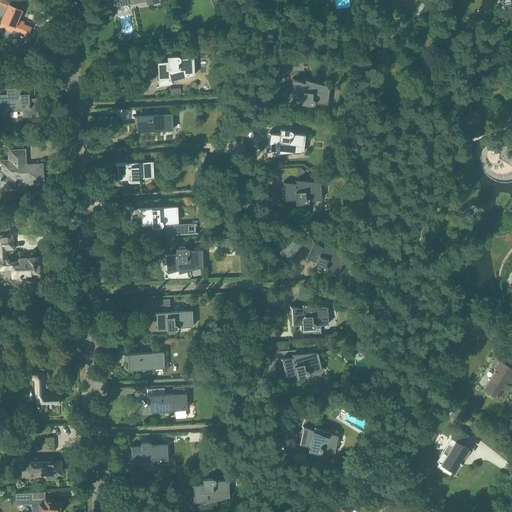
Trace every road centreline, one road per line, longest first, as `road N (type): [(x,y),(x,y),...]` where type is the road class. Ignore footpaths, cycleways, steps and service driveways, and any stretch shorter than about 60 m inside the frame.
road 1 (residential): [(89,335),(70,0)]
road 2 (unknown): [(76,104),(300,94)]
road 3 (unknown): [(86,279),(301,267)]
road 4 (unknown): [(81,197),(182,193),(237,203),(279,184)]
road 5 (unknown): [(93,433),(290,429)]
road 6 (unknown): [(91,388),(259,378),(267,362)]
road 7 (residential): [(96,511),(89,335)]
